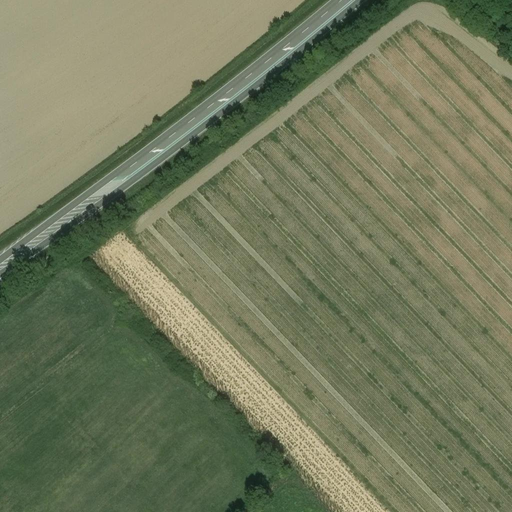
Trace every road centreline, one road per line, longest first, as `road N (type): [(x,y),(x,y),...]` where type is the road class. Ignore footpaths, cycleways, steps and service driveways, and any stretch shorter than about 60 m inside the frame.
road 1 (trunk): [(0,275),(358,0)]
road 2 (trunk): [(340,0),(0,262)]
